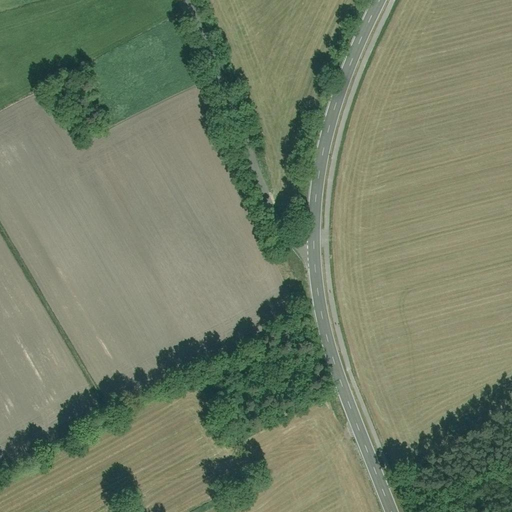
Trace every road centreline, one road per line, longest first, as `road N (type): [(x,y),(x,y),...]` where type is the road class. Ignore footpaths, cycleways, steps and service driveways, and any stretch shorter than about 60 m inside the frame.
road 1 (tertiary): [(392,511),(327,350),(312,295),(309,239)]
road 2 (residential): [(189,0),(265,195),(309,239)]
road 3 (tertiary): [(309,239),(316,170),(340,86),(379,0)]
